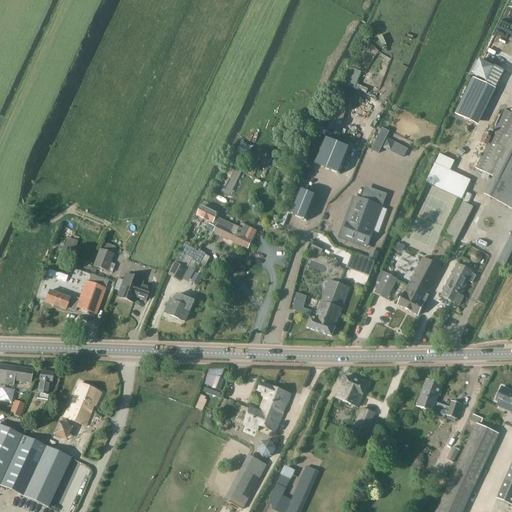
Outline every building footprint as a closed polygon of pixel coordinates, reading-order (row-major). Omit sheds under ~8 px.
[(487,82),(494,68),(479,60),(472,75),(487,82)] [(474,123),(491,88),(474,79),(456,115),(474,123)] [(511,209),(511,114),(506,111),(477,169),(495,179),(486,196),(511,209)] [(381,130),(376,141),(373,149),(379,152),(389,133),(385,132),(381,130)] [(325,138),(314,164),(340,175),(351,149),(325,138)] [(387,140),(383,147),(391,151),(395,143),(387,140)] [(236,153),(217,190),(230,196),(243,171),(248,160),(247,159),(249,156),(251,150),(253,148),(242,142),(236,153)] [(435,165),(427,184),(462,200),(461,201),(467,204),(471,196),(465,192),(470,181),(450,171),(435,165)] [(307,221),(317,197),(300,190),(290,214),(307,221)] [(368,246),(382,208),(357,198),(342,237),(368,246)] [(462,202),(444,238),(455,243),(473,208),(473,207),(462,202)] [(254,230),(242,224),(240,228),(232,224),(231,224),(231,225),(230,226),(215,218),(218,212),(210,208),(203,205),(197,217),(196,218),(202,221),(203,218),(206,219),(206,220),(210,222),(207,229),(214,232),(213,234),(214,235),(225,240),(225,239),(226,239),(233,243),(234,244),(236,245),(241,247),(241,246),(241,247),(248,250),(257,231),(255,230),(254,230)] [(74,253),(78,241),(68,238),(64,249),(74,253)] [(321,254),(324,247),(315,242),(312,250),(321,254)] [(92,266),(90,271),(94,273),(96,267),(107,271),(112,273),(115,265),(110,263),(113,255),(115,247),(102,243),(100,250),(93,266),(92,266)] [(175,264),(186,269),(190,262),(191,260),(199,264),(205,255),(205,254),(199,250),(198,252),(196,251),(196,250),(185,244),(178,255),(174,263),(175,264)] [(376,260),(378,255),(371,252),(369,257),(376,260)] [(398,305),(418,316),(443,268),(423,258),(398,305)] [(184,273),(186,270),(186,269),(175,264),(174,264),(175,264),(169,275),(180,280),(181,278),(184,273)] [(473,283),(477,275),(458,265),(441,296),(460,306),(464,298),(461,296),(469,281),(473,283)] [(203,278),(196,274),(191,282),(198,286),(203,278)] [(385,274),(380,283),(377,290),(389,296),(397,280),(385,274)] [(145,300),(150,288),(139,285),(141,280),(125,275),(117,297),(133,303),(135,296),(139,297),(139,298),(145,300)] [(361,287),(364,279),(359,277),(356,285),(361,287)] [(333,337),(350,288),(330,281),(316,320),(311,318),(307,328),(333,337)] [(96,315),(106,289),(86,282),(79,300),(70,296),(69,299),(49,291),(45,302),(65,310),(66,308),(75,312),(77,308),(96,315)] [(185,323),(194,302),(178,295),(175,302),(170,300),(165,314),(185,323)] [(31,383),(33,370),(0,364),(0,384),(13,386),(14,381),(31,383)] [(209,369),(203,385),(220,391),(225,378),(222,377),(225,368),(209,369)] [(34,387),(31,393),(37,394),(37,398),(47,400),(50,384),(52,384),(54,373),(41,371),(38,388),(34,387)] [(346,376),(336,398),(347,403),(358,408),(367,386),(357,381),(346,376)] [(427,379),(416,407),(432,413),(435,406),(448,411),(450,408),(436,403),(443,386),(427,379)] [(262,383),(258,392),(263,394),(261,397),(265,398),(264,401),(268,403),(274,388),(266,385),(263,383),(262,383)] [(95,407),(101,394),(80,384),(64,418),(85,427),(93,406),(95,407)] [(250,409),(243,426),(257,431),(259,426),(274,432),(285,405),(286,405),(290,394),(274,388),(268,403),(264,401),(262,405),(264,406),(261,413),(253,410),(250,409)] [(511,412),(511,392),(502,388),(496,401),(499,402),(497,406),(511,412)] [(19,418),(25,405),(15,401),(10,415),(19,418)] [(448,411),(447,416),(448,417),(447,419),(455,422),(456,420),(457,420),(462,406),(452,402),(450,408),(448,411)] [(367,439),(371,428),(368,427),(374,414),(363,410),(355,428),(353,433),(367,439)] [(462,511),(499,435),(477,425),(443,500),(438,511),(462,511)] [(0,485),(23,437),(0,426),(0,485)] [(77,446),(83,433),(75,429),(69,442),(77,446)] [(0,485),(23,496),(46,447),(23,437),(0,485)] [(262,442),(258,450),(263,458),(273,457),(276,449),(271,441),(262,442)] [(23,496),(48,508),(71,459),(46,447),(23,496)] [(453,463),(459,451),(452,447),(445,459),(453,463)] [(268,466),(253,458),(230,502),(244,510),(268,466)] [(511,506),(511,464),(497,499),(511,506)] [(299,511),(318,472),(309,468),(294,503),(287,500),(281,511),(299,511)]
